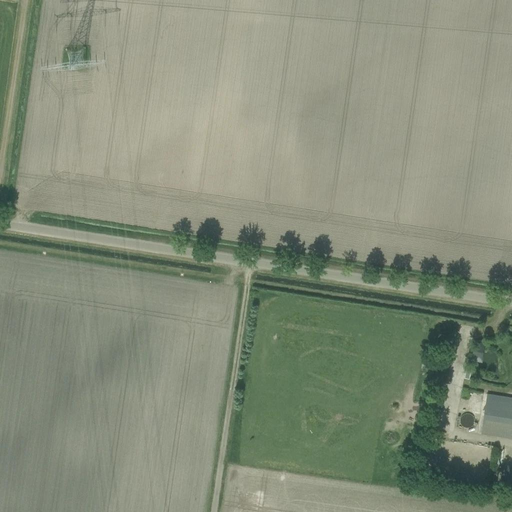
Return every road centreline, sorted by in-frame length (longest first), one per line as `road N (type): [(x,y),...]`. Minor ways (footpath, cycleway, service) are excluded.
road 1 (unclassified): [(511,301),(0,221)]
road 2 (track): [(251,260),(212,511)]
